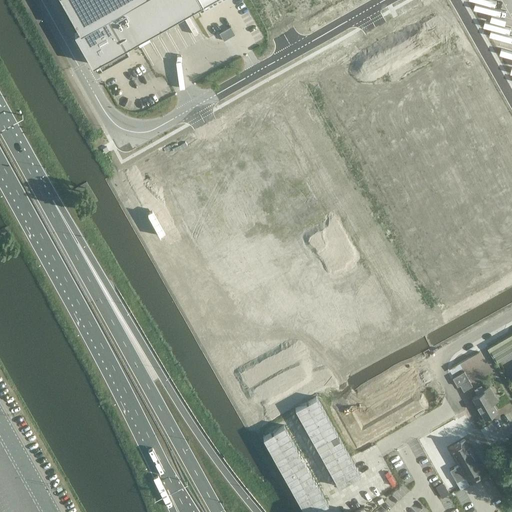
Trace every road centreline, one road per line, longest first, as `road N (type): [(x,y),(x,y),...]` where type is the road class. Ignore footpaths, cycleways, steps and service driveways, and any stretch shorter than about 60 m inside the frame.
road 1 (unclassified): [(385,0),(137,132),(104,109),(42,0)]
road 2 (trunk): [(256,511),(43,196)]
road 3 (trunk): [(0,160),(172,485)]
road 4 (trunk): [(216,511),(43,196)]
road 5 (unknown): [(384,275),(266,81),(252,75)]
road 6 (unknown): [(384,275),(382,340),(265,370)]
road 7 (unclassified): [(511,314),(429,360),(454,406)]
